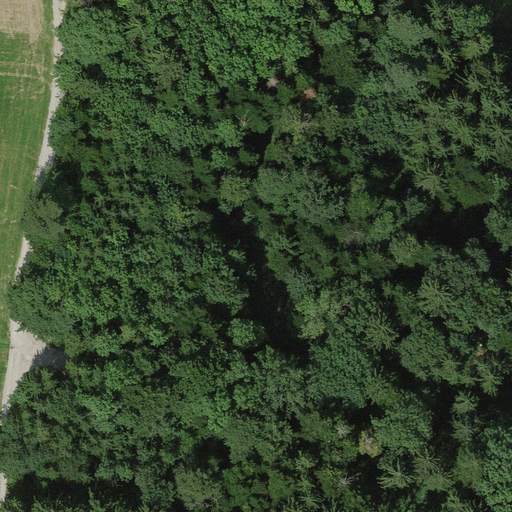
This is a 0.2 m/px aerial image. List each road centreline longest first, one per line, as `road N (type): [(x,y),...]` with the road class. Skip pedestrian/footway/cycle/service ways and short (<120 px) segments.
road 1 (track): [(63,0),(64,77),(1,511)]
road 2 (track): [(19,375),(511,362)]
